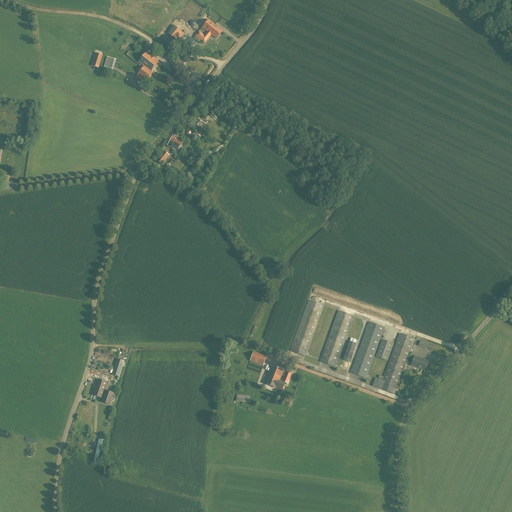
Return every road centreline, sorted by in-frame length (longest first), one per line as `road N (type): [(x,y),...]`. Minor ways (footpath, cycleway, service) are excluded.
road 1 (unclassified): [(56,511),(60,451),(92,347),(93,299),(133,181),(224,65)]
road 2 (unclassified): [(398,511),(403,417),(511,293)]
road 3 (unclassified): [(7,0),(108,19),(224,65)]
road 4 (unknown): [(137,174),(0,188)]
